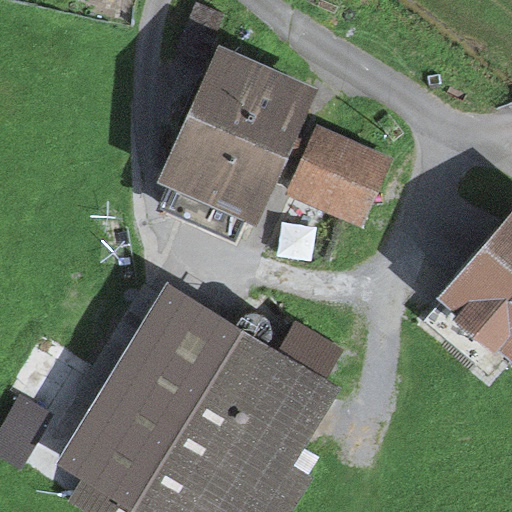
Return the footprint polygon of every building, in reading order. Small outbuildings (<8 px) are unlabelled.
[(225,61),(170,182),(254,220),(309,98),(225,61)] [(385,162),(319,135),(294,195),(360,222),(385,162)] [(511,227),(443,311),(511,367),(511,227)] [(261,511),(333,398),(167,295),(61,463),(140,511),(261,511)] [(22,394),(0,430),(0,459),(21,472),(56,415),(22,394)]
